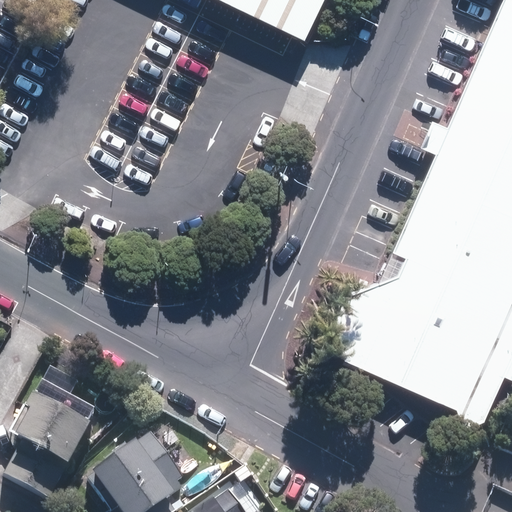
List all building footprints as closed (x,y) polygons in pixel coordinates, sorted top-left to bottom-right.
[(318,0),(206,0),(299,43),(318,0)] [(511,0),(498,0),(444,125),(440,136),(431,158),(373,286),(337,299),(327,327),(340,362),(449,412),(459,429),(472,424),(479,421),(498,377),(511,344),(511,0)] [(511,344),(498,377),(511,383),(511,380),(511,344)] [(82,430),(24,401),(4,441),(63,470),(82,430)] [(184,485),(148,435),(89,477),(113,511),(171,511),(163,500),(184,485)] [(259,511),(236,479),(190,511),(259,511)]
